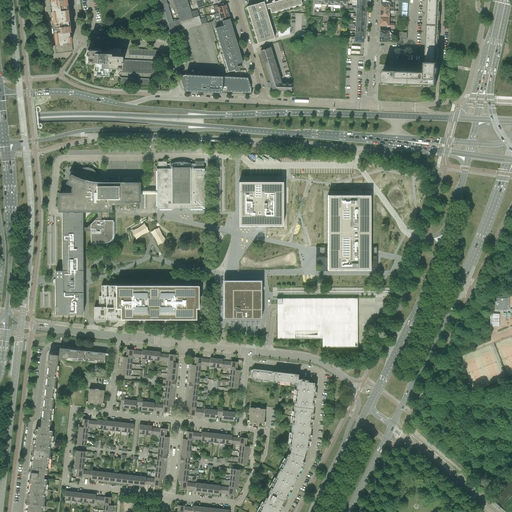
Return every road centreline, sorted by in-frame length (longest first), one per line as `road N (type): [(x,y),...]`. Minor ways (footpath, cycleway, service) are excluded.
road 1 (unclassified): [(71,133),(378,150),(393,143)]
road 2 (secondary): [(391,426),(471,261),(508,159)]
road 3 (secondary): [(468,154),(429,278),(375,391)]
road 4 (residential): [(22,511),(46,348),(57,342),(116,349)]
road 5 (residential): [(285,511),(311,459),(322,376),(247,364)]
road 6 (primary): [(0,123),(99,119),(215,128)]
road 7 (residential): [(110,415),(73,415),(64,483),(170,496)]
road 8 (primary): [(208,115),(0,119)]
road 9 (primary): [(396,116),(208,115)]
road 10 (primary): [(215,128),(393,143)]
road 11 (residential): [(179,98),(162,45),(83,40),(73,0)]
road 12 (residential): [(170,496),(238,503),(263,457),(266,432),(238,429)]
road 13 (secondary): [(6,307),(6,142)]
road 14 (primary): [(71,133),(215,128)]
road 15 (unclassified): [(498,511),(399,433)]
road 16 (primary): [(125,106),(56,92),(1,94)]
road 17 (unknown): [(272,307),(287,307),(292,335),(338,337),(343,306)]
road 18 (unclassified): [(399,433),(491,511)]
